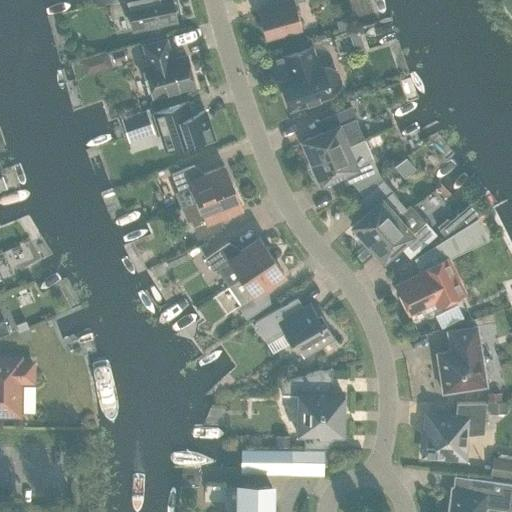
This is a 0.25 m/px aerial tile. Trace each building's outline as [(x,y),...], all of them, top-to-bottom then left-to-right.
[(125,0),(132,29),(176,20),(171,0),(125,0)] [(265,37),(300,27),(293,3),(302,0),(275,0),(277,6),(258,11),(265,37)] [(338,31),(350,28),(347,18),(335,21),(338,31)] [(168,61),(166,54),(170,53),(166,39),(142,45),(148,66),(144,68),(151,96),(194,84),(187,56),(168,61)] [(282,79),(279,80),(289,109),(306,104),(307,106),(319,102),(319,99),(331,95),(336,92),(338,89),(340,84),(341,80),(338,71),(335,68),(331,66),(326,65),(321,66),(319,66),(312,46),(283,56),(290,77),(282,79)] [(122,47),(110,51),(113,61),(125,57),(122,47)] [(107,52),(93,55),(95,65),(103,69),(111,67),(108,54),(107,52)] [(153,112),(166,150),(197,140),(198,143),(213,138),(204,110),(192,114),(188,101),(153,112)] [(363,137),(355,118),(356,117),(351,106),(323,118),(328,129),(302,140),(305,147),(303,148),(309,162),(362,138),(362,137),(363,137)] [(134,126),(150,121),(146,109),(130,114),(134,126)] [(362,138),(309,162),(315,175),(317,174),(320,181),(346,170),(351,181),(376,170),(362,138)] [(405,156),(394,165),(403,177),(414,168),(405,156)] [(179,207),(232,186),(224,165),(198,176),(193,165),(171,174),(178,190),(173,193),(179,207)] [(396,217),(411,206),(409,204),(405,207),(395,196),(396,196),(382,180),(364,196),(373,207),(352,225),(357,231),(356,232),(365,243),(396,217)] [(232,186),(179,207),(185,222),(191,221),(197,237),(219,228),(215,217),(241,206),(232,186)] [(396,217),(365,243),(375,255),(377,253),(382,259),(403,240),(413,252),(434,233),(411,206),(396,217)] [(438,225),(437,226),(439,229),(438,230),(445,237),(450,234),(454,231),(457,230),(449,221),(446,218),(438,225)] [(420,273),(395,285),(409,314),(434,302),(436,306),(465,292),(453,268),(453,267),(448,258),(456,254),(459,252),(464,250),(462,247),(459,241),(455,232),(454,231),(450,234),(445,237),(440,240),(433,245),(440,260),(434,263),(420,269),(418,270),(420,273)] [(228,285),(271,256),(259,237),(235,253),(228,242),(205,257),(213,269),(216,267),(228,285)] [(271,256),(228,285),(241,303),(237,305),(245,317),(269,302),(261,290),(284,274),(271,256)] [(290,301),(255,321),(264,337),(280,327),(289,342),(294,339),(303,355),(333,338),(337,346),(338,345),(324,320),(320,322),(309,303),(296,311),(290,301)] [(0,335),(8,332),(4,320),(0,321),(0,335)] [(25,320),(16,324),(19,332),(28,328),(25,320)] [(481,356),(476,326),(447,331),(450,350),(436,353),(442,392),(486,385),(484,376),(488,375),(493,368),(492,360),(485,355),(481,356)] [(28,328),(19,332),(22,340),(31,336),(28,328)] [(32,381),(32,362),(19,362),(19,359),(0,358),(0,413),(18,414),(19,381),(32,381)] [(331,392),(331,367),(279,380),(280,381),(281,381),(281,393),(298,393),(297,435),(303,435),(303,448),(330,449),(330,435),(341,436),(342,392),(331,392)] [(487,392),(487,401),(501,401),(501,393),(487,392)] [(483,433),(486,402),(456,402),(454,417),(427,415),(425,439),(422,439),(421,457),(431,458),(431,455),(455,457),(464,449),(465,435),(483,433)] [(275,436),(275,446),(288,447),(288,436),(275,436)] [(289,471),(290,450),(241,449),(241,470),(289,471)] [(511,477),(511,458),(491,456),(489,474),(511,477)] [(511,510),(511,482),(479,478),(477,490),(451,486),(447,511),(484,511),(485,507),(511,510)] [(270,511),(271,486),(241,485),(240,511),(270,511)]
